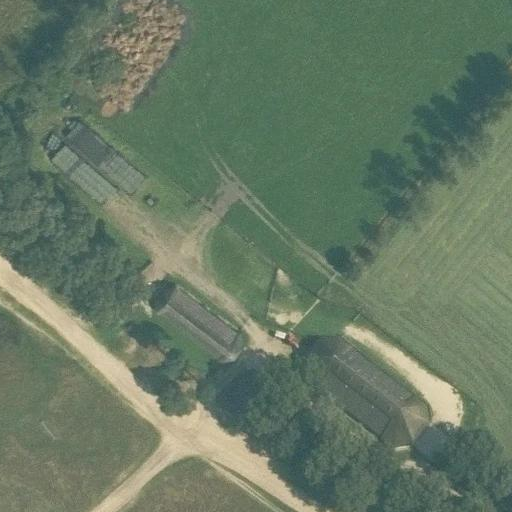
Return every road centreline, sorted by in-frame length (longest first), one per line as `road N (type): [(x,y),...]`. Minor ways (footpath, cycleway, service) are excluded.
road 1 (track): [(0,269),(183,423)]
road 2 (track): [(183,423),(322,511)]
road 3 (track): [(103,511),(170,450),(183,423)]
